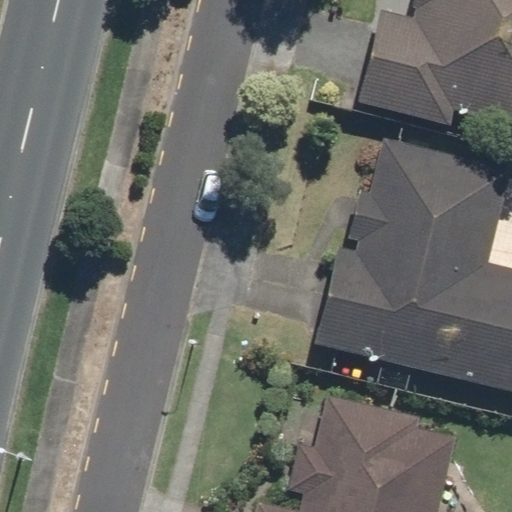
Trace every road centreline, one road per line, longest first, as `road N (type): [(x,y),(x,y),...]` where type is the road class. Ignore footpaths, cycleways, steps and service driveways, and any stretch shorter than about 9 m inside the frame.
road 1 (residential): [(234,0),(107,511)]
road 2 (primary): [(72,0),(0,306)]
